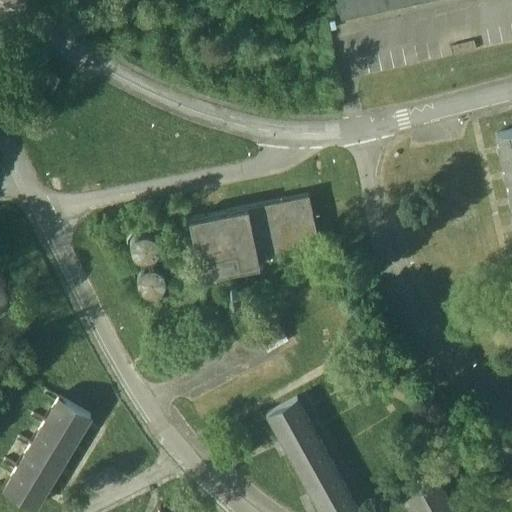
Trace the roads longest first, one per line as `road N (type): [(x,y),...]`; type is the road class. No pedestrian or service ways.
road 1 (residential): [(511,416),(453,363),(398,282),(361,129)]
road 2 (residential): [(46,214),(120,361),(184,459)]
road 3 (residential): [(292,134),(240,93),(161,63),(51,0)]
road 4 (residential): [(46,214),(279,161),(292,134)]
road 5 (residential): [(511,90),(361,129)]
road 6 (residential): [(184,459),(76,511)]
